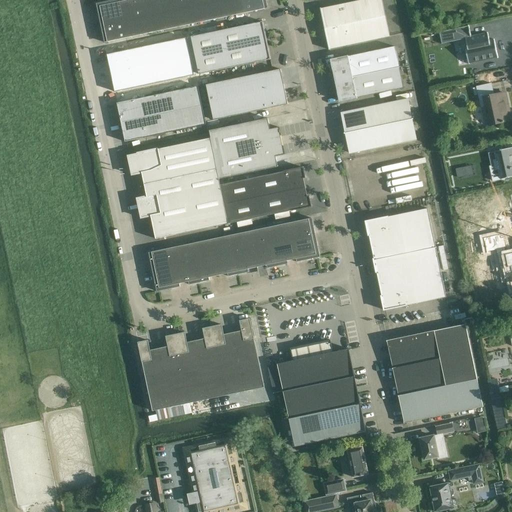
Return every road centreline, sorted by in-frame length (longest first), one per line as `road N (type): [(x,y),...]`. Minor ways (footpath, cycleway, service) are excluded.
road 1 (unclassified): [(352,273),(144,315),(136,306),(81,0)]
road 2 (unclassified): [(352,273),(294,0)]
road 3 (unclassified): [(403,511),(352,273)]
